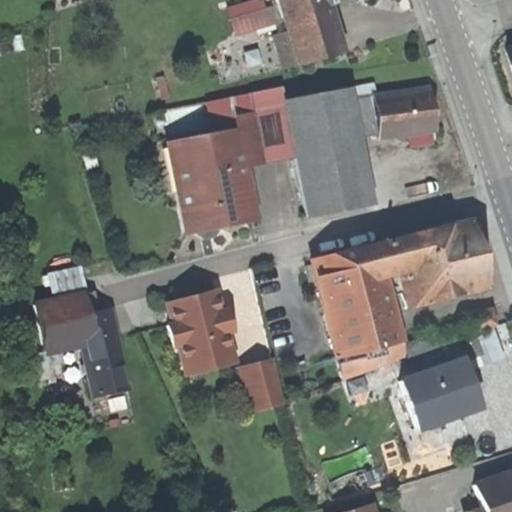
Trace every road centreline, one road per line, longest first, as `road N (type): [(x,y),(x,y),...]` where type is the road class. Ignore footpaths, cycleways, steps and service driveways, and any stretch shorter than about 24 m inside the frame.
road 1 (residential): [(503,192),(120,287)]
road 2 (primary): [(503,192),(450,34)]
